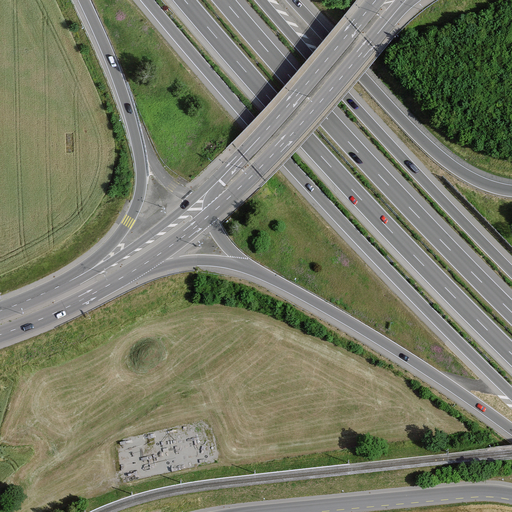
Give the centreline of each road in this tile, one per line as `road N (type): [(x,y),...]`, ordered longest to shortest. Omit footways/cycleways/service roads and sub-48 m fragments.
road 1 (motorway): [(146,0),(323,202),(511,394)]
road 2 (motorway): [(184,0),(511,354)]
road 3 (motorway): [(511,311),(223,0)]
road 4 (motorway): [(511,271),(262,0)]
road 5 (motorway): [(83,0),(128,110),(139,195),(110,245),(28,300)]
road 6 (motorway): [(259,272),(406,356),(511,430)]
road 7 (motorway): [(511,189),(468,175),(430,147),(293,0)]
road 8 (secondary): [(242,155),(137,244),(28,300)]
road 9 (residential): [(259,511),(511,493)]
road 10 (secondary): [(211,213),(381,29)]
road 11 (secondary): [(375,0),(242,155)]
road 12 (secondary): [(0,334),(127,274)]
road 13 (motorway): [(127,274),(202,260),(259,272)]
